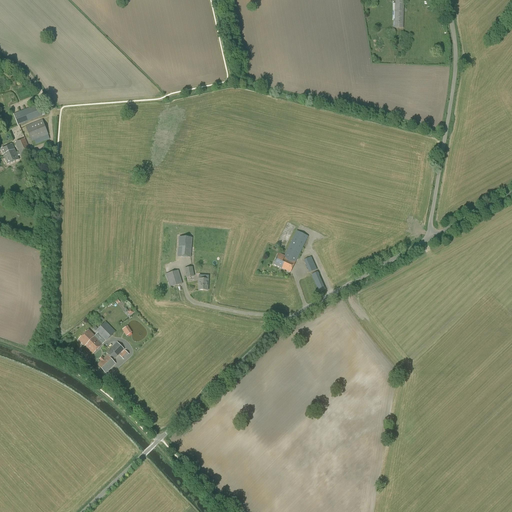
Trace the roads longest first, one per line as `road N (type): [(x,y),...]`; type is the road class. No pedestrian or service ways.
road 1 (unclassified): [(83,511),(290,315),(427,236)]
road 2 (unclassified): [(427,236),(454,75),(447,0)]
